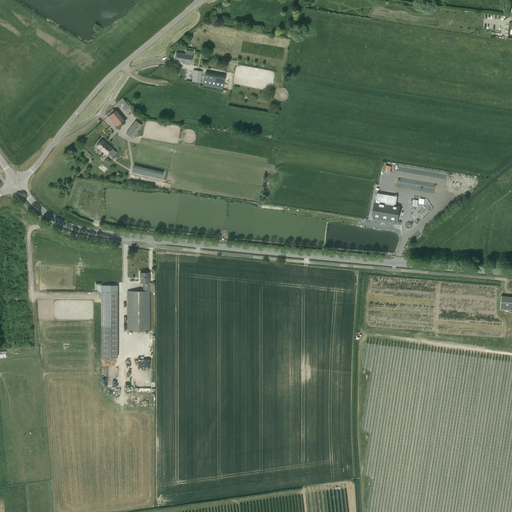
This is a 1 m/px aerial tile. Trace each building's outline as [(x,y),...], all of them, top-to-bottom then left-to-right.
[(175,61),(185,63),(190,64),(192,55),(193,51),(186,50),(185,54),(176,53),(175,61)] [(200,83),(202,72),(193,70),(191,82),(200,83)] [(223,90),(225,76),(205,72),(203,86),(223,90)] [(130,108),(122,98),(117,102),(125,112),(130,108)] [(124,122),(125,121),(116,110),(114,111),(112,109),(105,114),(108,117),(107,117),(116,128),(117,128),(124,122)] [(142,125),(136,121),(126,134),(132,139),(142,125)] [(102,140),(96,146),(106,155),(112,149),(102,140)] [(157,174),(127,170),(125,177),(155,182),(157,174)] [(373,199),(371,216),(379,217),(379,213),(391,214),(391,211),(394,211),(394,207),(391,207),(392,200),(373,199)] [(412,214),(403,223),(407,227),(416,219),(412,214)] [(140,277),(141,277),(141,283),(143,283),(143,292),(127,291),(127,331),(150,331),(150,291),(155,291),(155,283),(150,283),(150,278),(149,278),(149,273),(140,273),(140,277)] [(117,358),(117,291),(101,291),(101,302),(101,358),(107,358),(117,358)] [(511,296),(501,296),(500,310),(511,310),(511,296)]
